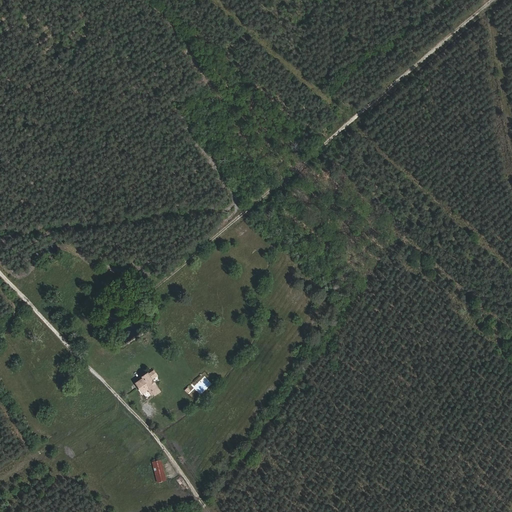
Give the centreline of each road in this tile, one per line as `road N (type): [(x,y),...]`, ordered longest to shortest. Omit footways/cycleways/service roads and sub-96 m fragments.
road 1 (track): [(493,0),(250,206),(0,234)]
road 2 (track): [(0,266),(155,434),(209,511)]
road 3 (track): [(511,137),(494,26),(480,11)]
road 4 (track): [(250,206),(154,286)]
